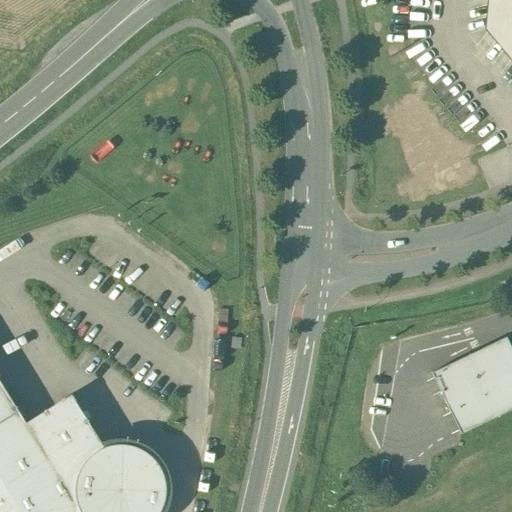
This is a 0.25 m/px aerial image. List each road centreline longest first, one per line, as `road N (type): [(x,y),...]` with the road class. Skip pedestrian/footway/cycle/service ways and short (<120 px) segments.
road 1 (tertiary): [(279,0),(303,84),(306,256)]
road 2 (tertiary): [(306,256),(259,511)]
road 3 (tertiary): [(306,256),(387,256),(511,219)]
road 4 (secondary): [(0,125),(146,0)]
